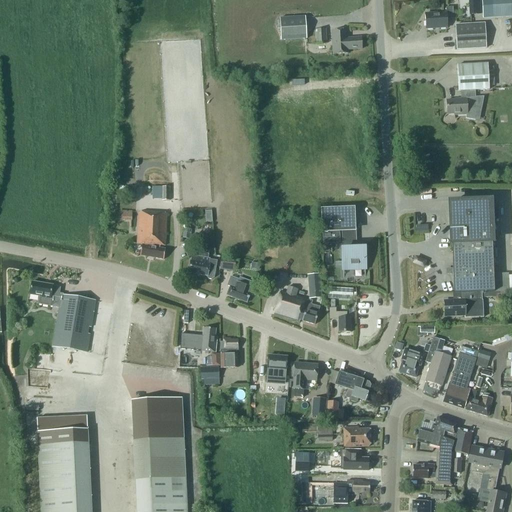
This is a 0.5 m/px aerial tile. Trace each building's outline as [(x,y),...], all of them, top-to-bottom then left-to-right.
[(468,0),(470,15),(480,14),(479,0),(468,0)] [(446,13),(425,14),(425,29),(447,28),(446,20),(453,19),(453,7),(445,8),(446,13)] [(278,19),(279,41),(305,39),(304,17),(278,19)] [(484,24),(454,26),(456,50),(485,48),(484,24)] [(325,44),(325,31),(314,31),(315,45),(325,44)] [(360,50),(360,38),(345,39),(344,31),(330,32),(331,55),(346,54),(346,51),(360,50)] [(459,100),(446,101),(447,115),(454,115),(454,116),(466,115),(466,118),(475,120),(477,110),(480,110),(483,98),(474,98),(474,91),(489,90),(488,64),(456,66),(458,92),(460,92),(461,99),(459,99),(459,100)] [(453,269),(447,269),(447,273),(453,273),(453,278),(454,294),(455,294),(460,294),(477,293),(482,293),(494,292),(494,285),(493,274),(493,261),(492,244),(490,201),(449,203),(451,234),(450,234),(449,244),(450,244),(451,244),(451,246),(453,269)] [(132,219),(131,210),(119,211),(119,220),(132,219)] [(352,210),(322,211),(323,231),(353,230),(352,210)] [(142,245),(140,256),(163,260),(165,250),(159,249),(159,246),(164,246),(166,214),(138,213),(137,245),(142,245)] [(279,223),(278,247),(292,247),(293,224),(279,223)] [(189,240),(191,230),(184,229),(182,239),(189,240)] [(324,234),(325,243),(339,243),(338,234),(324,234)] [(187,273),(206,276),(206,279),(213,280),(216,261),(209,260),(209,259),(207,259),(208,251),(198,249),(196,257),(191,256),(187,273)] [(341,251),(342,251),(343,278),(344,278),(343,269),(358,269),(357,264),(364,264),(364,277),(365,277),(364,250),(365,250),(365,249),(341,250),(341,251)] [(414,257),(412,265),(423,268),(426,260),(414,257)] [(221,258),(220,270),(233,272),(235,260),(221,258)] [(494,285),(494,292),(506,291),(509,291),(508,276),(508,273),(493,274),(494,285)] [(322,298),(320,274),(306,275),(309,299),(322,298)] [(249,288),(232,281),(226,295),(246,303),(250,294),(247,293),(249,288)] [(61,297),(59,297),(60,288),(52,287),(52,286),(32,282),(29,295),(39,297),(37,305),(59,309),(53,348),(86,353),(89,334),(87,334),(88,328),(90,328),(95,301),(61,296),(61,297)] [(280,291),(273,315),(298,322),(299,320),(314,325),(319,307),(311,305),(312,301),(309,300),(295,296),(297,290),(287,287),(285,293),(280,291)] [(453,301),(444,302),(444,316),(465,316),(465,318),(478,318),(483,317),(477,317),(476,301),(482,301),(482,298),(506,296),(506,291),(494,292),(482,293),(477,293),(460,294),(455,294),(455,301),(453,301)] [(351,332),(350,318),(346,318),(346,313),(335,313),(335,309),(328,309),(329,320),(338,319),(339,332),(351,332)] [(419,328),(419,334),(423,334),(423,336),(427,336),(427,334),(434,334),(434,328),(419,328)] [(201,352),(215,353),(216,338),(214,338),(215,330),(204,329),(203,337),(202,337),(201,352)] [(433,338),(425,362),(431,364),(427,377),(442,382),(450,357),(435,352),(439,340),(433,338)] [(230,339),(223,340),(223,343),(219,343),(220,351),(220,352),(220,354),(221,354),(221,356),(220,356),(220,370),(237,369),(237,355),(236,355),(236,351),(238,351),(237,341),(230,341),(230,339)] [(186,358),(194,359),(195,345),(187,344),(186,358)] [(466,389),(476,359),(478,352),(462,347),(460,354),(459,354),(450,383),(466,389)] [(399,372),(416,377),(420,362),(422,363),(425,354),(415,351),(414,354),(404,351),(404,350),(400,362),(401,361),(402,361),(399,372)] [(480,350),(477,358),(489,361),(491,354),(480,350)] [(267,372),(266,382),(285,383),(285,375),(285,373),(286,357),(268,356),(267,372)] [(294,379),(293,397),(303,398),(303,390),(304,390),(305,380),(317,381),(318,365),(294,364),(293,379),(294,379)] [(218,379),(218,368),(200,369),(200,380),(218,379)] [(365,402),(365,400),(367,399),(368,396),(367,394),(370,386),(368,383),(363,381),(338,373),(334,386),(347,390),(345,398),(350,400),(351,402),(354,403),(356,402),(357,399),(365,402)] [(449,382),(442,403),(464,410),(470,390),(466,389),(450,383),(449,382)] [(474,399),(476,392),(471,390),(464,411),(476,414),(480,401),(474,399)] [(483,396),(482,396),(481,401),(480,401),(476,414),(487,417),(491,399),(488,398),(489,395),(483,394),(483,396)] [(181,399),(131,401),(135,481),(185,479),(183,439),(181,399)] [(325,418),(326,400),(314,399),(312,417),(325,418)] [(336,418),(338,402),(328,401),(326,417),(336,418)] [(451,474),(452,460),(452,454),(449,454),(458,425),(436,419),(433,426),(432,426),(430,432),(420,429),(416,442),(438,448),(438,454),(436,454),(434,485),(451,486),(451,474)] [(343,428),(343,448),(368,447),(368,445),(369,445),(369,429),(357,430),(357,428),(343,428)] [(87,429),(37,431),(37,446),(88,443),(87,429)] [(453,452),(467,455),(471,432),(457,429),(453,452)] [(90,511),(88,443),(37,446),(40,511),(90,511)] [(471,447),(468,463),(472,464),(471,472),(482,474),(477,502),(488,504),(486,511),(501,511),(505,495),(494,493),(498,469),(500,469),(503,453),(471,447)] [(340,450),(339,469),(353,470),(353,471),(367,471),(368,468),(369,468),(369,464),(368,464),(368,459),(359,459),(360,451),(350,451),(340,450)] [(452,460),(451,474),(459,474),(460,460),(452,460)] [(412,465),(412,478),(427,479),(427,478),(431,478),(431,473),(434,473),(434,465),(423,464),(423,465),(412,465)] [(294,477),(295,505),(309,505),(307,476),(294,477)] [(186,511),(185,479),(135,481),(136,511),(186,511)] [(333,484),(333,504),(347,504),(347,496),(352,496),(352,494),(358,494),(358,492),(368,493),(368,483),(361,483),(361,481),(352,481),(347,481),(346,484),(333,484)] [(428,511),(429,502),(411,501),(410,511),(428,511)]
